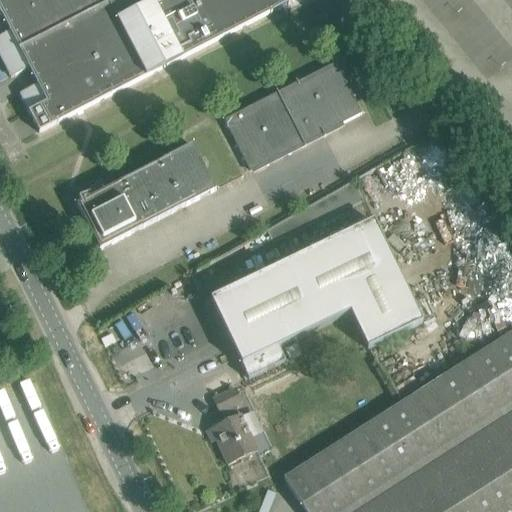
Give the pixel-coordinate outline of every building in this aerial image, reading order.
[(20,95),(40,134),(290,5),(287,0),(0,0),(0,17),(1,17),(10,33),(0,38),(0,57),(11,79),(29,70),(37,86),(20,95)] [(343,124),(363,114),(337,64),(226,120),(254,174),(345,128),(343,124)] [(77,206),(100,251),(215,192),(192,147),(77,206)] [(355,184),(268,234),(274,245),(364,203),(355,184)] [(373,221),(210,300),(248,379),(284,362),(278,349),(352,313),(371,354),(426,329),(373,221)] [(304,511),(511,511),(511,334),(284,480),(304,511)] [(235,407),(242,404),(236,390),(214,400),(220,414),(222,413),(227,424),(207,433),(213,444),(217,442),(228,467),(247,458),(258,453),(241,417),(240,418),(235,407)]
